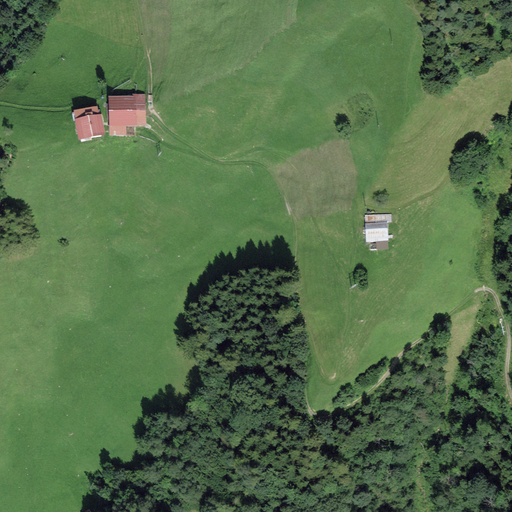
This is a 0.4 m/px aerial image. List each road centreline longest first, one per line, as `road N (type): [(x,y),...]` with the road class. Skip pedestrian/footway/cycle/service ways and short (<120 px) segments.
road 1 (track): [(511,394),(506,323),(483,286),(398,355),(363,397),(321,420),(310,413),(296,242),(281,182),(261,161),(217,161),(145,131)]
road 2 (track): [(511,82),(496,93),(436,191),(391,210),(357,210),(333,379),(318,367),(300,316)]
road 3 (track): [(207,158),(151,114),(136,0)]
